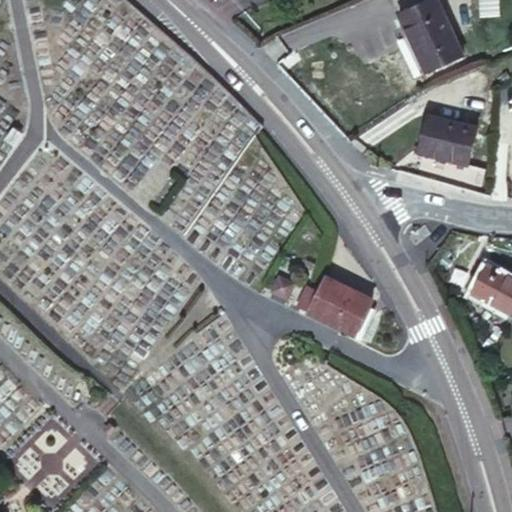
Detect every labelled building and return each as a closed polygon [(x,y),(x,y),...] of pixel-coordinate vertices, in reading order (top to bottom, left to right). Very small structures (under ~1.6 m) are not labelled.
[(457,55),(432,0),(422,0),(396,12),(423,70),(457,55)] [(500,16),(499,0),(480,0),(481,18),(500,16)] [(477,127),(428,115),(419,156),(468,167),(477,127)] [(508,314),(511,307),(511,280),(483,265),(468,293),(508,315),(508,314)] [(374,300),(327,277),(311,312),(358,334),(374,300)]
